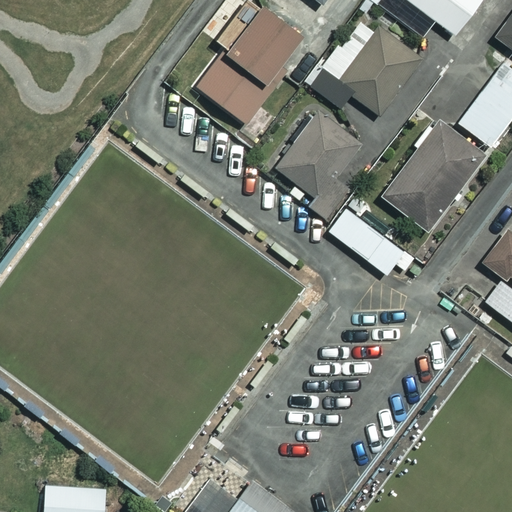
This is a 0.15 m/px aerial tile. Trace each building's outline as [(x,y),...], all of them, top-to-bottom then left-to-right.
[(305,30),(263,0),(259,0),(195,90),(240,122),(305,30)] [(473,0),(400,0),(430,20),(451,34),(473,0)] [(511,12),(493,37),(511,52),(511,12)] [(376,28),(332,84),(373,116),(418,60),(376,28)] [(511,112),(511,72),(500,63),(455,122),(487,146),(511,112)] [(360,144),(321,110),(274,165),(308,194),(301,202),(321,220),(346,191),(331,177),(360,144)] [(484,157),(437,121),(377,197),(425,234),(484,157)] [(410,259),(342,209),(325,232),(382,274),(392,262),(402,269),(410,259)] [(511,235),(505,229),(482,258),(511,282),(511,235)] [(511,290),(498,279),(480,301),(511,325),(511,290)] [(296,511),(248,475),(232,496),(206,476),(190,496),(200,504),(194,511),(296,511)] [(103,511),(105,486),(43,483),(42,511),(103,511)]
